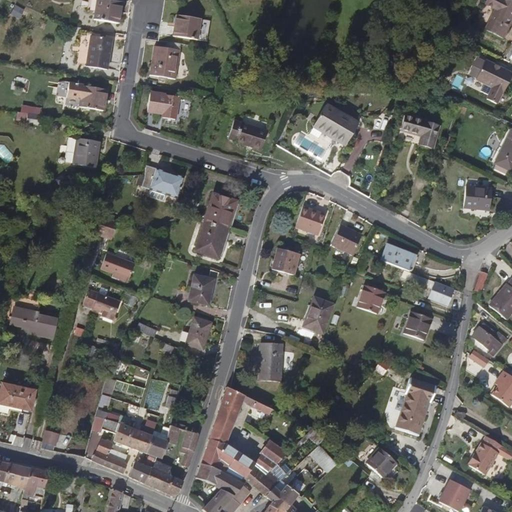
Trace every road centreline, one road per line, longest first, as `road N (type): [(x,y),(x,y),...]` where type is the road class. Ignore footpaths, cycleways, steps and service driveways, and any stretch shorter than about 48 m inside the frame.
road 1 (residential): [(272,180),(179,506)]
road 2 (residential): [(272,180),(123,135),(141,6)]
road 3 (residential): [(473,262),(448,402),(402,511)]
road 4 (residential): [(473,262),(307,178),(272,180)]
road 5 (residential): [(0,451),(91,472),(179,506)]
